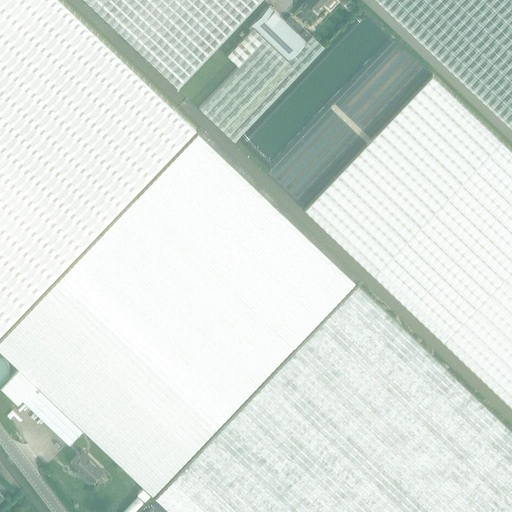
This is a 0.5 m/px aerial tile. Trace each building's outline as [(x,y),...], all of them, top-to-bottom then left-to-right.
[(0,0),(0,333),(9,325),(150,176),(152,175),(196,129),(61,0),(0,0)] [(85,0),(179,87),(260,0),(85,0)] [(323,2),(326,5),(331,0),(307,0),(316,9),(323,2)] [(511,0),(377,0),(511,128),(511,0)] [(238,66),(200,106),(235,139),(324,44),(313,33),(311,35),(291,15),(285,20),(269,5),(251,24),(224,53),(238,66)] [(430,74),(305,206),(390,286),(391,285),(486,377),(511,401),(511,152),(486,127),(430,74)] [(18,368),(82,429),(152,495),(233,410),(287,352),(293,346),(355,281),(198,133),(137,198),(79,258),(0,340),(0,350),(2,352),(18,368)] [(220,430),(156,498),(170,511),(511,511),(511,430),(486,406),(479,399),(429,352),(400,324),(387,312),(358,284),(331,312),(294,352),(220,430)] [(9,369),(9,368),(8,365),(8,363),(6,360),(5,358),(3,357),(0,355),(0,354),(0,381),(1,381),(3,380),(6,377),(7,375),(8,371),(9,369)] [(18,368),(0,387),(18,404),(22,400),(69,444),(82,429),(18,368)] [(84,451),(72,463),(83,474),(82,476),(89,483),(90,481),(91,482),(103,469),(84,451)] [(137,494),(145,500),(150,495),(143,488),(137,494)]
